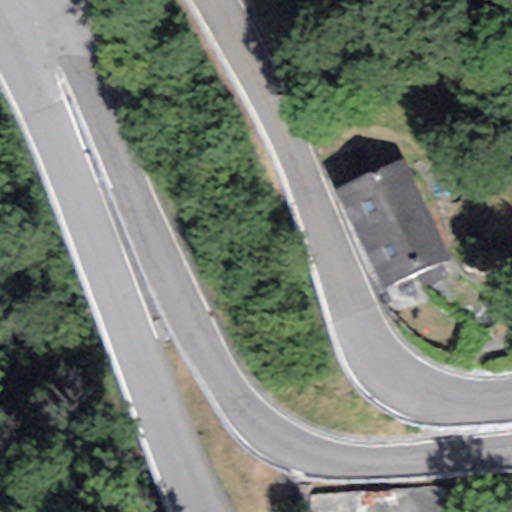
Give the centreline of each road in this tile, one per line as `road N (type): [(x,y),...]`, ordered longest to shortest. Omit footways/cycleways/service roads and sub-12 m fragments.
road 1 (unclassified): [(38,0),(65,36),(201,345),(249,419),(272,437),(333,458),(511,447)]
road 2 (tertiary): [(204,511),(0,7)]
road 3 (unclassified): [(511,398),(414,392),(376,360),(299,161),(221,0)]
